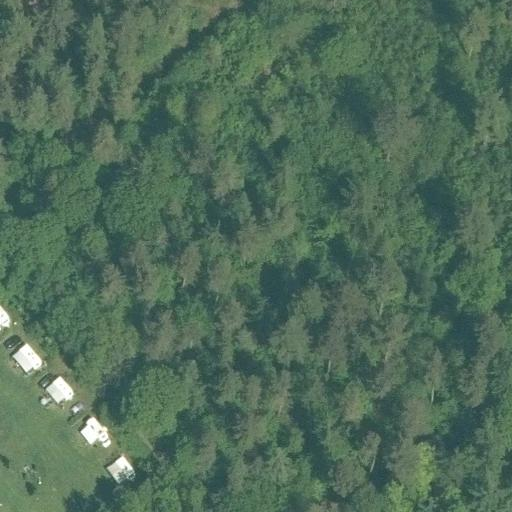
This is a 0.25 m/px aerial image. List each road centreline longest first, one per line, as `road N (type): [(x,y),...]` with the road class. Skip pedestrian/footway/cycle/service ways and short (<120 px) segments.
road 1 (track): [(0,263),(209,511)]
road 2 (track): [(0,202),(236,0)]
